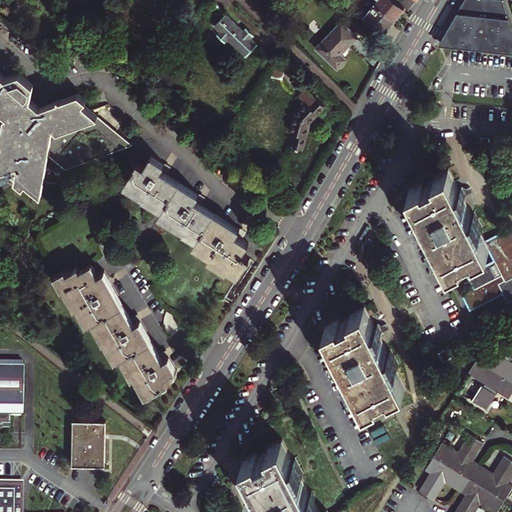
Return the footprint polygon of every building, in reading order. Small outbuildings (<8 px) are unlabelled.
[(377,0),(376,3),(395,18),(396,18),(398,18),(402,13),(401,11),(405,7),(397,0),(396,0),(377,0)] [(414,4),(409,0),(396,0),(397,0),(405,7),(409,10),(414,4)] [(464,0),(441,43),(511,48),(511,23),(503,0),(464,0)] [(384,32),(395,18),(376,3),(365,16),(384,32)] [(262,35),(255,30),(258,28),(249,21),(247,24),(228,10),(218,23),(225,28),(223,31),(231,37),(233,34),(253,49),(262,35)] [(346,59),(341,53),(358,36),(343,21),(317,47),(338,67),(346,59)] [(63,166),(131,143),(82,101),(85,97),(77,91),(46,104),(42,101),(43,97),(39,94),(36,96),(32,93),(34,85),(20,73),(5,78),(0,73),(0,105),(8,112),(0,144),(0,168),(7,166),(10,168),(11,168),(15,171),(13,178),(20,184),(24,180),(38,192),(46,152),(63,166)] [(307,87),(299,95),(307,102),(296,113),(291,132),(296,133),(293,146),(303,148),(310,121),(325,105),(307,87)] [(197,113),(189,106),(183,112),(192,120),(197,113)] [(162,205),(159,210),(197,234),(194,240),(210,251),(208,254),(221,262),(219,266),(226,271),(230,265),(239,271),(248,256),(243,253),(245,251),(241,249),(247,241),(240,236),(234,233),(238,227),(199,202),(193,199),(197,193),(165,172),(159,169),(163,162),(149,154),(143,165),(136,161),(124,181),(162,205)] [(163,162),(159,169),(165,172),(169,165),(163,162)] [(482,233),(479,227),(475,219),(472,220),(463,202),(466,201),(462,194),(460,195),(450,176),(436,182),(438,186),(426,192),(425,189),(411,196),(421,215),(419,216),(423,224),(425,223),(434,240),(432,241),(439,256),(442,255),(451,274),(465,267),(464,265),(476,259),(477,261),(490,255),(496,266),(469,280),(476,293),(465,299),(473,314),(506,297),(511,306),(511,305),(511,232),(485,245),(480,234),(482,233)] [(197,193),(193,199),(199,202),(203,195),(198,192),(197,193)] [(234,233),(240,236),(244,230),(238,226),(238,227),(234,233)] [(80,265),(62,275),(68,286),(66,287),(70,294),(73,292),(81,306),(82,305),(92,323),(98,320),(109,339),(110,339),(121,359),(126,356),(137,375),(140,374),(151,393),(171,383),(167,375),(178,369),(170,355),(163,359),(160,353),(141,319),(135,323),(131,317),(105,270),(100,272),(93,261),(82,268),(80,265)] [(405,391),(397,374),(399,372),(392,357),(389,358),(380,340),(382,339),(379,331),(376,333),(366,312),(353,319),(354,321),(342,327),(340,325),(327,331),(337,350),(334,352),(338,360),(341,359),(350,377),(346,378),(354,393),(357,391),(366,410),(380,404),(379,402),(391,396),(392,398),(405,391)] [(139,313),(131,317),(135,323),(141,319),(142,319),(139,313)] [(482,358),(511,376),(511,334),(503,348),(504,349),(501,354),(489,346),(482,358)] [(160,353),(163,359),(170,355),(171,354),(167,349),(160,353)] [(455,350),(448,354),(452,363),(460,359),(455,350)] [(511,376),(482,358),(473,371),(492,382),(490,385),(488,384),(479,399),(493,407),(502,392),(500,391),(502,387),(511,392),(511,376)] [(20,365),(0,364),(0,427),(7,428),(7,416),(20,416),(20,365)] [(107,419),(75,419),(74,464),(106,464),(107,419)] [(439,456),(474,478),(483,464),(475,458),(477,455),(480,456),(490,441),(476,433),(464,452),(448,441),(439,456)] [(264,496),(271,511),(320,511),(316,503),(319,501),(315,493),(312,495),(303,477),(306,475),(299,460),(296,461),(287,443),(273,449),(275,452),(263,458),(262,455),(248,461),(257,481),(253,482),(261,498),(264,496)] [(501,475),(483,464),(474,478),(509,500),(511,495),(511,455),(510,454),(500,470),(503,471),(501,475)] [(474,478),(439,456),(431,467),(439,472),(437,476),(435,475),(425,490),(439,499),(451,480),(466,490),(474,478)] [(500,511),(501,511),(509,500),(474,478),(466,490),(474,495),(472,499),(469,497),(459,511),(479,511),(486,502),(500,511)] [(0,511),(21,511),(22,483),(0,482),(0,511)]
